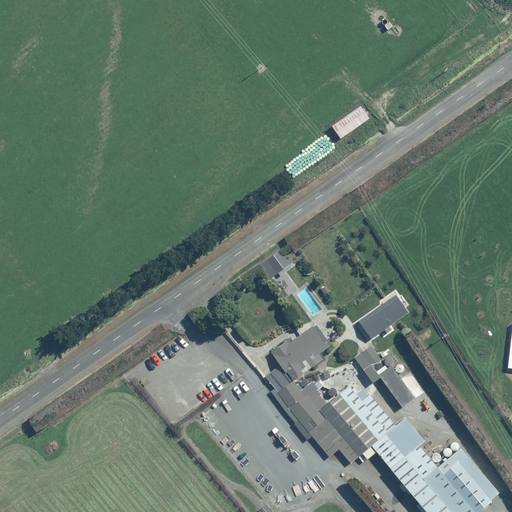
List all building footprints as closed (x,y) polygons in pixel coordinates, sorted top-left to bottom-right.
[(339,138),(369,117),(360,104),(330,125),(339,138)] [(284,247),(260,264),(270,278),(278,273),(280,276),(291,268),(289,265),(294,261),(284,247)] [(398,297),(359,324),(370,340),(384,330),(387,334),(393,330),(390,326),(409,313),(398,297)] [(409,441),(372,394),(362,402),(348,385),(328,401),(312,381),(303,388),(297,380),(323,359),(318,353),(330,343),(314,322),(299,333),(298,331),(271,352),(280,363),(265,375),(275,387),(269,391),(294,422),(298,419),(328,457),(339,448),(351,464),(359,457),(363,462),(377,451),(392,471),(387,474),(390,478),(395,474),(402,483),(397,487),(404,496),(410,491),(420,503),(416,507),(419,511),(486,511),(497,503),(493,498),(499,494),(460,445),(435,464),(414,437),(409,441)] [(371,346),(349,362),(368,388),(381,379),(371,365),(380,358),(371,346)] [(383,360),(383,361),(383,362),(383,363),(383,364),(384,364),(384,365),(385,365),(386,366),(387,366),(388,366),(389,366),(390,366),(391,366),(391,365),(392,365),(392,364),(393,364),(393,363),(394,363),(394,362),(394,361),(394,360),(394,359),(393,358),(393,357),(392,357),(392,356),(391,356),(390,355),(389,355),(388,355),(387,355),(386,355),(385,356),(384,356),(384,357),(383,358),(383,359),(383,360)]
